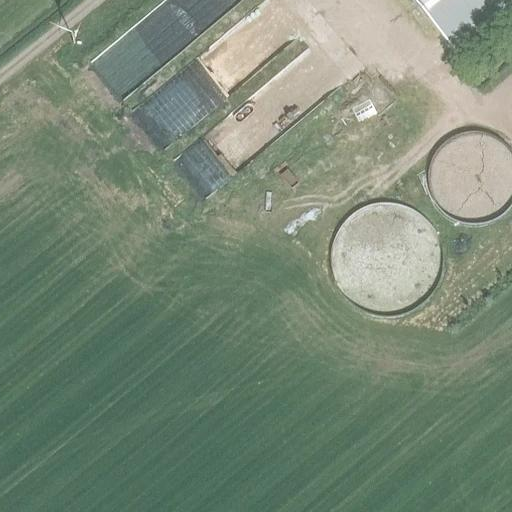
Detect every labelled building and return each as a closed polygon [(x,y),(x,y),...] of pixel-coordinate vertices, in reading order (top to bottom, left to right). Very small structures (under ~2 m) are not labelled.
[(511,0),(409,0),(456,55),(511,7),(511,0)] [(113,112),(133,91),(97,59),(78,79),(113,112)] [(162,148),(207,114),(201,106),(214,96),(200,78),(184,89),(179,81),(183,78),(180,74),(133,110),(162,148)] [(478,164),(483,139),(459,134),(444,205),(494,215),(503,172),(490,170),(491,167),(478,164)] [(199,180),(210,192),(248,160),(243,154),(234,162),(229,155),(199,180)]
